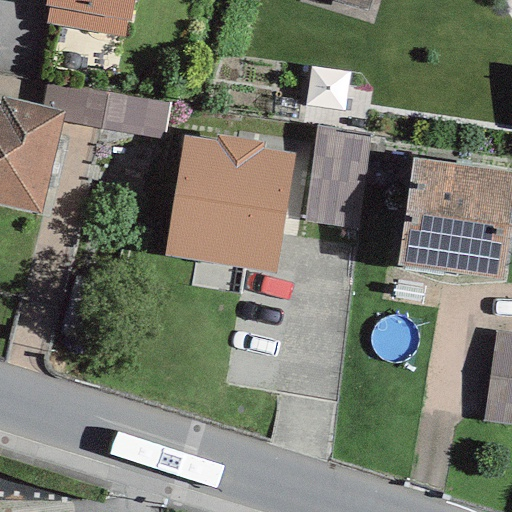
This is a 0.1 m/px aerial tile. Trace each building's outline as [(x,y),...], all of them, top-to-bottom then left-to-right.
[(132,0),(44,0),(43,6),(48,7),(45,23),(122,37),(125,22),(128,22),(132,0)] [(326,0),(365,12),(368,0),(326,0)] [(105,95),(45,85),(41,108),(61,112),(59,121),(100,128),(105,95)] [(168,105),(105,95),(100,128),(162,139),(168,105)] [(0,205),(37,214),(59,121),(61,112),(41,108),(0,98),(0,205)] [(317,127),(304,222),(356,229),(369,134),(317,127)] [(212,142),(183,137),(163,256),(273,275),(294,155),(261,150),(262,144),(213,136),(212,142)] [(511,209),(511,172),(412,159),(397,266),(502,281),(511,209)] [(511,334),(494,331),(480,421),(511,425),(511,334)]
